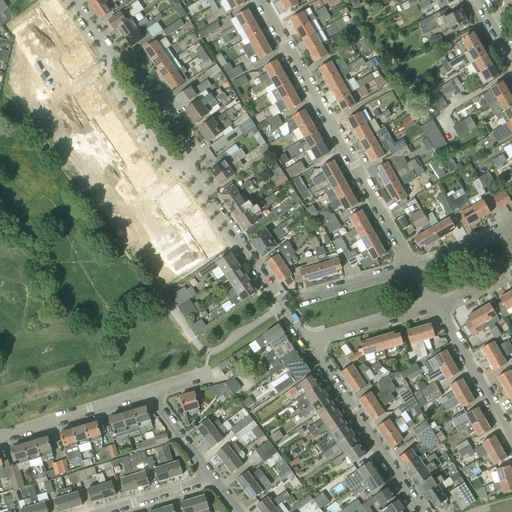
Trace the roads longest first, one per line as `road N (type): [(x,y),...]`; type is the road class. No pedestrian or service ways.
road 1 (residential): [(411,269),(260,0)]
road 2 (residential): [(309,346),(193,177)]
road 3 (residential): [(419,511),(309,346)]
road 4 (residential): [(193,177),(192,143),(135,60),(101,45)]
road 5 (residential): [(101,45),(107,76),(165,161),(193,177)]
road 6 (residential): [(511,441),(437,305)]
road 7 (residential): [(0,435),(148,391)]
road 8 (residential): [(309,346),(437,305)]
